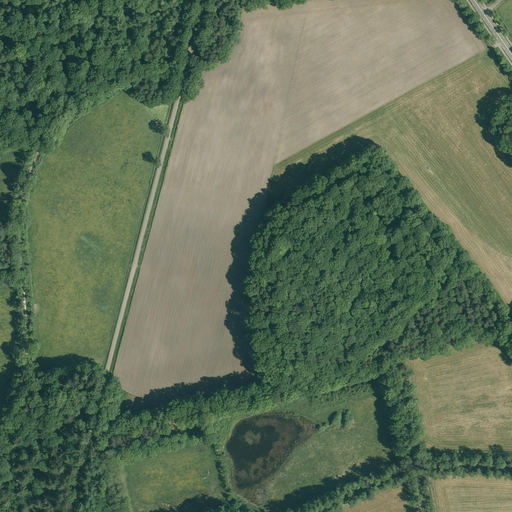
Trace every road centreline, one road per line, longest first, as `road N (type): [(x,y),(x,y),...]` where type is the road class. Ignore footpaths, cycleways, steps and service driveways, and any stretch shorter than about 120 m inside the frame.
road 1 (unclassified): [(71,511),(202,0)]
road 2 (track): [(187,60),(95,92),(43,141),(22,202),(32,347),(26,383),(0,427)]
